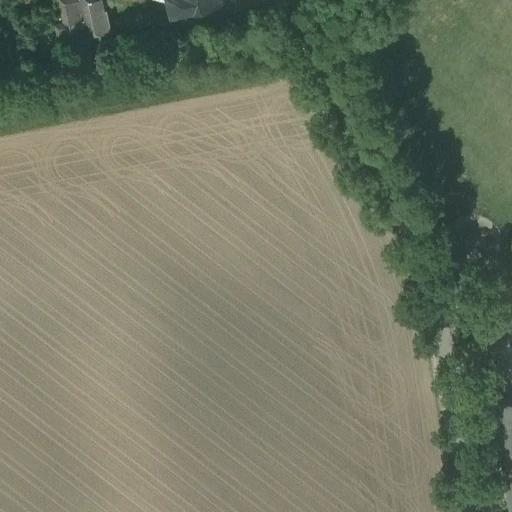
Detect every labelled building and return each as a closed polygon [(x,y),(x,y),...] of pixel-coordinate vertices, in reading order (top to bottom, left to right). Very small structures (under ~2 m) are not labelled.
[(104,0),(60,0),(70,48),(92,44),(92,42),(90,34),(84,9),(105,4),(104,0)] [(219,0),(180,0),(183,9),(220,1),(219,0)] [(105,4),(84,9),(90,34),(111,30),(105,4)] [(511,399),(494,402),(502,455),(511,452),(511,399)] [(511,511),(511,452),(502,455),(511,511)]
